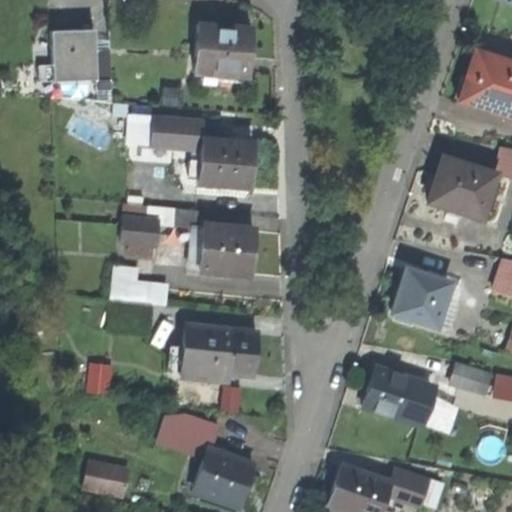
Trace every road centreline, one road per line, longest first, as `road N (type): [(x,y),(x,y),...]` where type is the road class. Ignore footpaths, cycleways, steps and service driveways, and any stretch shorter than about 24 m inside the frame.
road 1 (residential): [(327,384),(453,0)]
road 2 (residential): [(327,384),(308,324),(292,0)]
road 3 (residential): [(283,511),(327,384)]
